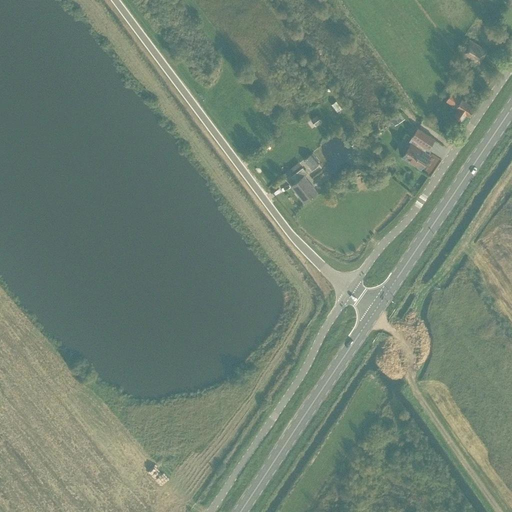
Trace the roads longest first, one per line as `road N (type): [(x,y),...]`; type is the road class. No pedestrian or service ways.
road 1 (unclassified): [(349,291),(278,219),(115,0)]
road 2 (unclassified): [(349,291),(409,218),(511,64)]
road 3 (unclassified): [(209,511),(349,291)]
road 4 (primary): [(368,303),(274,459)]
road 5 (primary): [(274,459),(378,310)]
road 6 (primary): [(378,310),(471,166)]
road 7 (primary): [(471,166),(368,303)]
